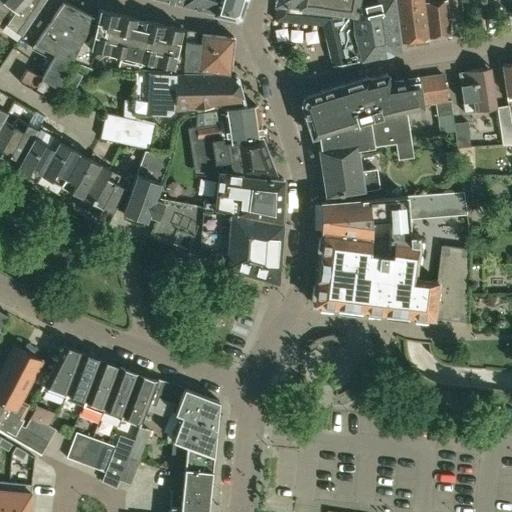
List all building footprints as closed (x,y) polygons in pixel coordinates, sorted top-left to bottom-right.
[(22,35),(45,0),(0,0),(0,16),(7,21),(5,24),(22,35)] [(240,13),(243,0),(165,0),(233,17),(240,13)] [(275,0),(275,3),(276,3),(274,21),(311,24),(313,25),(321,26),(333,68),(359,61),(354,42),(356,42),(361,60),(400,50),(399,42),(393,0),(275,0)] [(427,39),(427,38),(423,2),(423,0),(396,0),(401,42),(427,39)] [(427,38),(450,36),(447,0),(446,0),(442,0),(431,0),(431,1),(423,2),(427,38)] [(93,15),(63,1),(31,48),(51,58),(41,76),(26,68),(19,81),(54,99),(61,87),(74,61),(72,60),(83,37),(93,15)] [(179,43),(182,29),(145,20),(144,23),(135,21),(136,18),(99,9),(97,18),(90,41),(83,37),(72,60),(74,61),(94,68),(96,60),(104,55),(105,52),(108,53),(108,55),(120,58),(117,69),(138,70),(140,63),(147,65),(152,68),(183,69),(184,48),(185,44),(179,43)] [(229,73),(233,36),(202,33),(201,43),(196,42),(197,31),(186,29),(186,30),(185,44),(184,48),(183,69),(195,69),(229,73)] [(511,63),(501,65),(507,99),(511,98),(511,63)] [(496,107),(490,67),(459,72),(463,101),(473,100),(474,111),(496,107)] [(175,74),(149,72),(148,93),(135,92),(135,95),(125,94),(124,116),(127,116),(131,117),(135,118),(134,113),(170,114),(174,119),(179,115),(175,110),(174,108),(175,75),(175,74)] [(422,106),(422,104),(418,78),(390,83),(386,73),(367,78),(366,76),(321,90),(322,90),(304,96),(300,103),(311,136),(317,134),(356,122),(380,115),(406,109),(422,106)] [(244,103),(237,75),(229,75),(183,75),(175,75),(174,108),(244,103)] [(447,101),(443,75),(418,78),(422,104),(435,102),(437,116),(453,114),(451,100),(447,101)] [(261,136),(257,105),(245,107),(222,109),(224,123),(207,126),(207,111),(198,112),(197,127),(198,139),(205,138),(226,135),(227,141),(261,136)] [(511,126),(508,105),(497,107),(503,145),(511,143),(511,126)] [(411,141),(406,109),(380,115),(356,122),(317,134),(320,149),(318,150),(325,196),(379,188),(376,167),(361,170),(357,149),(411,141)] [(103,125),(101,137),(127,143),(150,148),(155,122),(135,118),(131,117),(127,116),(124,116),(106,112),(105,114),(103,125)] [(19,161),(32,136),(37,128),(16,117),(12,125),(3,120),(2,119),(0,122),(0,161),(5,164),(9,156),(18,161),(19,161)] [(454,123),(457,147),(471,147),(468,121),(454,123)] [(36,181),(44,166),(43,166),(53,147),(44,142),(51,129),(41,124),(38,129),(37,128),(32,136),(19,161),(18,161),(14,169),(36,181)] [(269,166),(268,160),(265,159),(263,148),(265,146),(264,139),(262,138),(261,136),(227,141),(226,135),(205,138),(209,163),(213,162),(229,160),(231,168),(266,172),(266,169),(269,166)] [(60,184),(78,151),(57,140),(53,147),(43,166),(44,166),(52,171),(49,178),(60,184)] [(156,217),(163,198),(154,196),(157,188),(160,182),(171,154),(145,150),(136,173),(122,210),(146,219),(148,214),(156,217)] [(84,188),(99,163),(78,151),(60,184),(71,190),(75,183),(84,188)] [(281,221),(283,178),(267,177),(266,172),(231,168),(229,160),(213,162),(212,171),(219,172),(214,208),(281,221)] [(110,215),(126,187),(116,182),(121,175),(99,163),(84,188),(78,199),(88,204),(85,208),(97,215),(107,221),(107,220),(110,215)] [(157,188),(154,196),(163,198),(169,199),(170,191),(157,188)] [(463,191),(405,196),(407,219),(467,214),(463,191)] [(408,237),(408,234),(407,219),(405,196),(321,202),(322,231),(370,237),(370,234),(369,219),(387,218),(388,236),(394,236),(408,237)] [(277,279),(281,221),(214,208),(211,208),(211,210),(202,210),(202,206),(169,199),(163,198),(156,217),(150,232),(171,242),(176,230),(191,235),(186,248),(225,265),(277,279)] [(437,282),(435,282),(411,280),(417,234),(408,234),(408,237),(394,236),(388,236),(386,253),(368,251),(370,237),(322,231),(321,236),(319,236),(318,249),(320,249),(315,283),(313,283),(311,296),(314,297),(313,304),(318,304),(318,307),(331,309),(332,306),(366,310),(366,313),(379,315),(379,312),(413,316),(413,319),(426,321),(426,318),(432,319),(437,282)] [(440,245),(435,282),(437,282),(432,319),(468,323),(469,249),(440,245)] [(27,343),(23,350),(12,344),(12,345),(13,346),(9,354),(7,354),(7,355),(8,356),(4,364),(3,363),(2,364),(3,365),(0,370),(0,428),(14,437),(21,425),(24,419),(22,417),(28,404),(20,400),(21,398),(22,399),(23,397),(22,396),(26,388),(28,389),(28,387),(27,387),(31,380),(32,380),(33,379),(32,378),(36,370),(37,371),(38,369),(37,368),(41,361),(42,362),(43,360),(32,355),(36,347),(27,343)] [(64,398),(83,352),(62,344),(40,389),(64,398)] [(82,406),(101,359),(83,352),(64,398),(82,406)] [(101,413),(119,366),(101,359),(82,406),(101,413)] [(120,420),(138,374),(119,366),(101,413),(120,420)] [(155,407),(164,382),(156,379),(155,380),(138,374),(120,420),(138,428),(148,404),(155,407)] [(174,414),(181,416),(216,428),(219,399),(183,387),(174,414)] [(32,415),(25,426),(49,441),(56,429),(32,415)] [(213,455),(216,428),(181,416),(171,441),(213,455)] [(49,441),(25,426),(24,427),(21,425),(14,437),(34,449),(41,453),(49,441)] [(134,440),(129,453),(128,457),(139,461),(149,433),(138,429),(134,440)] [(79,462),(89,437),(75,432),(66,457),(79,462)] [(129,453),(134,440),(120,434),(114,448),(129,453)] [(1,437),(0,439),(0,446),(7,451),(12,444),(1,437)] [(92,467),(101,442),(89,437),(79,462),(92,467)] [(207,511),(209,487),(213,455),(171,441),(167,488),(172,488),(169,511),(207,511)] [(105,473),(114,448),(101,442),(92,467),(104,472),(105,473)] [(16,446),(11,453),(22,459),(26,452),(16,446)] [(120,480),(127,458),(128,457),(129,453),(114,448),(105,473),(104,472),(101,480),(117,488),(120,480)] [(0,511),(5,511),(9,482),(0,480),(0,511)] [(9,482),(5,511),(28,511),(31,484),(9,482)]
